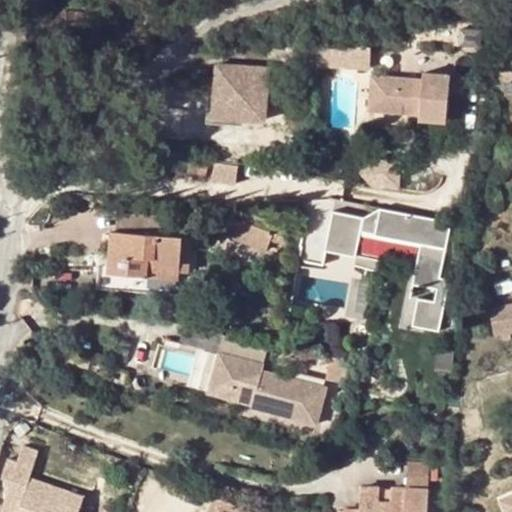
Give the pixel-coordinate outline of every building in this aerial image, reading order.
[(319,45),(319,68),(372,67),(372,44),(319,45)] [(212,65),(210,95),(257,103),(263,104),(265,69),(212,65)] [(370,75),(368,109),(405,111),(405,105),(420,106),(420,112),(419,118),(447,118),(450,73),(422,71),(421,78),(370,75)] [(263,121),(263,104),(257,103),(210,95),(209,118),(263,121)] [(366,154),(365,186),(400,186),(400,155),(366,154)] [(189,155),(188,172),(206,174),(207,156),(189,155)] [(373,217),(328,208),(320,248),(321,248),(351,254),(356,229),(370,231),(370,232),(415,241),(407,281),(424,285),(421,298),(412,296),(407,324),(434,329),(444,277),(435,275),(436,267),(446,220),(375,206),(373,217)] [(176,217),(117,211),(116,230),(174,235),(176,217)] [(231,219),(230,222),(230,224),(231,227),(234,228),(236,228),(238,226),(240,224),(240,222),(240,221),(239,220),(239,219),(236,218),(235,218),(233,218),(231,219)] [(244,222),(239,219),(239,220),(240,221),(240,222),(240,224),(238,226),(236,228),(233,238),(266,250),(270,240),(274,232),(256,226),(255,226),(244,222)] [(182,235),(174,235),(116,230),(110,229),(108,264),(99,264),(97,285),(136,289),(187,293),(189,271),(180,271),(182,235)] [(274,232),(270,240),(287,246),(289,237),(274,232)] [(182,235),(180,271),(189,271),(193,272),(196,236),(182,235)] [(446,268),(436,267),(435,275),(444,277),(446,268)] [(511,329),(511,302),(492,306),(497,333),(511,329)] [(267,363),(222,351),(211,390),(255,402),(257,398),(268,401),(266,409),(319,423),(329,386),(265,369),(267,363)] [(268,401),(257,398),(255,402),(254,405),(266,409),(268,401)] [(76,511),(83,494),(29,475),(38,449),(23,444),(18,461),(9,458),(5,471),(2,478),(4,480),(4,483),(3,486),(8,488),(5,499),(0,511),(76,511)] [(438,483),(438,463),(407,463),(407,483),(438,483)] [(0,487),(0,497),(5,499),(8,488),(3,486),(1,485),(0,487)] [(426,503),(426,492),(409,490),(409,502),(426,503)] [(264,511),(217,493),(209,511),(264,511)] [(424,511),(426,503),(409,502),(390,500),(389,511),(375,511),(376,500),(360,499),(358,511),(424,511)]
